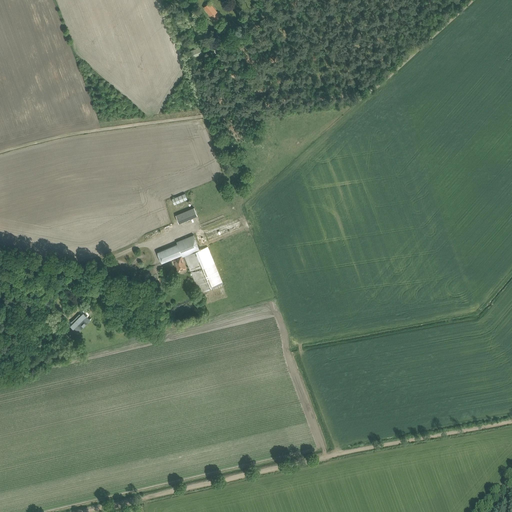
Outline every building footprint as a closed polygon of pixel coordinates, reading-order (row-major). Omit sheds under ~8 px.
[(215,9),(213,7),(209,2),(204,7),(207,11),(210,15),(214,19),(216,21),(219,18),(217,16),(218,16),(214,10),(215,9)] [(201,48),(198,49),(191,51),(193,56),(203,53),(201,48)] [(172,199),(174,204),(187,199),(185,194),(172,199)] [(175,216),(179,223),(197,215),(194,208),(175,216)] [(182,254),(183,257),(185,256),(200,293),(223,283),(208,246),(200,250),(196,239),(194,235),(177,242),(177,244),(157,252),(162,263),(174,258),(176,263),(175,264),(176,266),(177,266),(179,270),(186,268),(181,255),(182,254)] [(55,310),(53,299),(46,300),(48,311),(55,310)] [(81,327),(82,327),(83,326),(86,324),(86,323),(89,320),(85,316),(86,315),(84,313),(80,316),(79,315),(80,314),(79,314),(75,318),(74,319),(73,320),(72,321),(71,321),(71,322),(72,322),(72,321),(74,323),(71,326),(73,328),(75,327),(76,329),(77,329),(79,328),(80,328),(81,327)]
